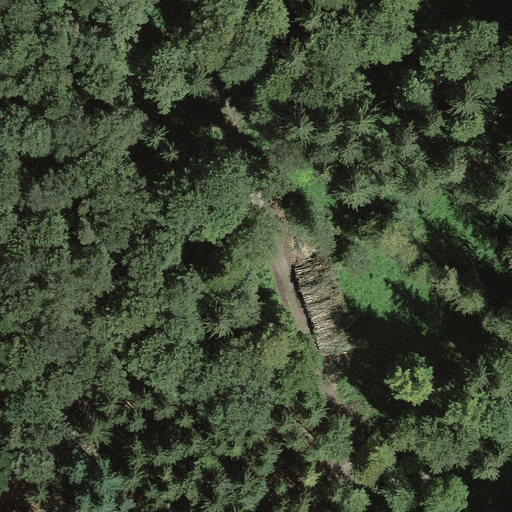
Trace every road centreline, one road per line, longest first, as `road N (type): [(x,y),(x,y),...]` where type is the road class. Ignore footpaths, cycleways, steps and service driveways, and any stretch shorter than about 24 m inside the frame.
road 1 (track): [(176,0),(300,329),(353,511)]
road 2 (track): [(375,511),(454,414),(511,358)]
